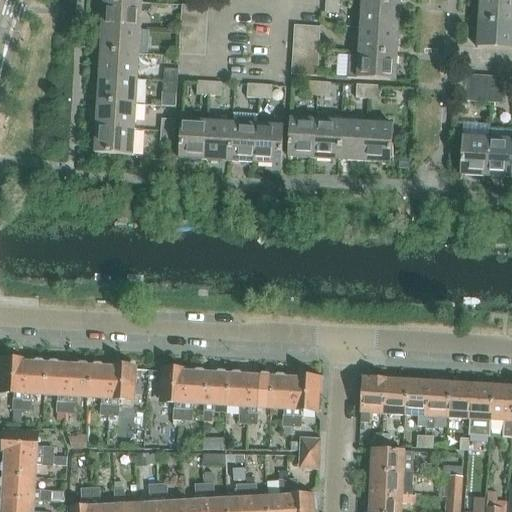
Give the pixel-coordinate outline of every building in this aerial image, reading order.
[(511,0),(480,0),(479,23),(511,24),(511,0)] [(325,15),(337,16),(338,2),(326,1),(325,15)] [(104,2),(102,28),(136,30),(138,4),(104,2)] [(360,29),(398,31),(400,6),(362,4),(360,29)] [(207,21),(208,8),(182,7),(181,20),(207,21)] [(206,33),(207,21),(181,20),(180,31),(206,33)] [(511,24),(479,23),(477,49),(511,50),(511,24)] [(320,41),(320,28),(295,27),(294,40),(320,41)] [(102,28),(101,53),(135,55),(136,30),(102,28)] [(398,31),(360,29),(359,54),(397,56),(398,31)] [(206,44),(206,33),(180,31),(180,42),(206,44)] [(319,53),(320,42),(294,40),(293,51),(319,53)] [(180,42),(179,56),(205,57),(206,44),(180,42)] [(318,64),(319,53),(293,51),(292,63),(318,64)] [(101,53),(99,78),(133,80),(135,55),(101,53)] [(397,56),(359,54),(357,80),(395,82),(397,56)] [(318,78),(318,64),(292,63),(292,76),(318,78)] [(165,70),(164,82),(177,83),(177,82),(178,71),(165,70)] [(465,102),(478,103),(480,77),(466,76),(465,102)] [(480,77),(478,103),(489,104),(491,78),(480,77)] [(99,78),(98,103),(132,105),(133,80),(99,78)] [(491,78),(489,104),(503,105),(504,79),(491,78)] [(177,83),(164,82),(163,94),(176,95),(177,83)] [(210,83),(198,83),(197,96),(209,97),(210,83)] [(222,84),(210,83),(209,97),(221,98),(222,84)] [(306,96),(318,97),(318,84),(306,83),(306,96)] [(331,84),(318,84),(318,97),(330,98),(331,84)] [(260,86),(248,86),(247,99),(259,100),(260,86)] [(272,87),(260,86),(259,100),(271,101),(272,87)] [(369,87),(357,86),(356,99),(368,100),(369,87)] [(381,87),(369,87),(368,100),(380,101),(381,87)] [(132,105),(98,103),(96,129),(130,131),(132,105)] [(288,158),(314,160),(316,122),(290,120),(288,158)] [(175,121),(161,121),(161,133),(174,133),(175,121)] [(179,160),(205,161),(207,123),(181,122),(179,160)] [(339,161),(341,123),(316,122),(314,160),(339,161)] [(205,161),(230,163),(233,125),(207,123),(205,161)] [(367,125),(341,123),(339,161),(364,163),(367,125)] [(230,163),(255,165),(258,126),(233,125),(230,163)] [(367,125),(364,163),(390,164),(393,126),(367,125)] [(258,126),(255,165),(282,166),(284,128),(258,126)] [(130,131),(96,129),(95,155),(129,157),(130,131)] [(174,133),(161,133),(160,145),(173,146),(174,133)] [(460,177),(486,178),(489,140),(462,139),(460,177)] [(486,178),(511,180),(511,171),(511,141),(489,140),(486,178)] [(0,361),(0,373),(1,374),(0,393),(15,394),(14,411),(22,412),(23,395),(25,365),(25,363),(5,361),(5,362),(0,361)] [(23,395),(22,412),(31,412),(32,395),(45,396),(46,366),(47,365),(45,366),(42,363),(36,362),(33,365),(25,365),(23,395)] [(46,366),(45,396),(58,397),(57,414),(66,414),(67,397),(68,367),(60,367),(57,364),(51,363),(48,366),(47,365),(46,366)] [(67,397),(66,414),(74,415),(75,398),(88,399),(90,369),(90,367),(89,369),(86,365),(80,365),(77,368),(68,367),(67,397)] [(110,400),(109,417),(118,417),(119,400),(133,401),(135,369),(132,369),(129,366),(124,365),(120,368),(112,368),(112,370),(110,400)] [(90,369),(88,399),(101,399),(100,416),(109,417),(110,400),(112,370),(104,370),(101,366),(95,366),(92,369),(90,367),(90,369)] [(163,371),(161,403),(175,404),(174,421),(182,421),(183,404),(185,374),(186,374),(186,372),(177,372),(174,368),(169,368),(165,371),(163,371)] [(183,404),(182,421),(191,422),(192,405),(205,406),(207,376),(206,376),(203,372),(197,372),(193,375),(186,374),(185,374),(183,404)] [(205,406),(204,423),(213,423),(214,406),(227,407),(229,377),(229,376),(227,377),(224,374),(219,373),(215,376),(207,376),(205,406)] [(229,377),(227,407),(240,408),(239,425),(248,425),(249,408),(251,378),(242,378),(239,374),(234,374),(230,377),(229,376),(229,377)] [(249,408),(248,425),(257,426),(258,409),(271,410),(273,380),(273,378),(271,380),(268,376),(263,376),(259,379),(251,378),(249,408)] [(294,411),(293,428),(300,428),(301,411),(317,412),(318,393),(322,393),(323,381),(312,380),(296,379),(295,381),(296,381),(294,411)] [(273,380),(271,410),(287,410),(286,427),(293,428),(294,411),(296,381),(295,381),(273,380)] [(363,383),(361,415),(383,416),(385,381),(371,380),(371,383),(363,383)] [(386,381),(385,381),(383,416),(405,417),(407,382),(396,382),(394,384),(386,384),(386,381)] [(418,383),(407,382),(405,417),(426,418),(428,386),(420,386),(418,383)] [(437,387),(428,386),(426,418),(449,420),(451,385),(439,384),(437,387)] [(461,385),(451,385),(449,420),(470,421),(472,389),(463,389),(461,385)] [(491,422),(493,387),(482,387),(480,390),(472,389),(470,421),(491,422)] [(493,387),(491,422),(504,423),(503,437),(511,438),(511,433),(511,391),(506,391),(505,388),(493,387)] [(14,411),(13,423),(22,424),(22,412),(14,411)] [(248,426),(247,440),(257,441),(258,427),(248,426)] [(2,438),(1,444),(4,447),(4,456),(6,456),(36,458),(53,459),(53,450),(36,449),(37,435),(5,433),(5,435),(2,438)] [(382,436),(382,448),(390,448),(390,436),(382,436)] [(417,437),(416,449),(424,450),(425,438),(417,437)] [(86,438),(68,438),(72,449),(86,449),(86,438)] [(425,438),(424,450),(433,450),(433,438),(425,438)] [(460,440),(460,452),(469,452),(469,440),(460,440)] [(302,453),(302,455),(319,456),(319,454),(320,443),(302,442),(302,444),(302,453)] [(292,444),(291,452),(302,453),(302,444),(292,444)] [(370,474),(403,475),(404,453),(373,452),(372,462),(370,462),(370,474)] [(301,458),(301,469),(318,470),(319,459),(319,456),(302,455),(301,458)] [(2,467),(2,473),(5,476),(3,477),(4,477),(34,479),(35,466),(52,467),(53,459),(36,458),(6,456),(5,464),(2,467)] [(147,456),(136,457),(136,465),(147,464),(148,466),(157,465),(156,456),(147,456)] [(236,456),(236,464),(244,465),(245,457),(236,456)] [(444,469),(444,477),(447,477),(450,477),(461,478),(462,478),(462,470),(444,469)] [(287,473),(278,474),(279,482),(287,482),(287,473)] [(212,474),(204,474),(205,486),(213,486),(212,474)] [(403,475),(370,474),(369,485),(371,485),(371,495),(402,497),(403,475)] [(1,482),(1,487),(4,491),(3,499),(33,501),(50,502),(64,503),(65,494),(51,493),(34,492),(34,479),(4,477),(3,477),(4,479),(1,482)] [(450,477),(447,477),(446,499),(449,499),(460,500),(460,489),(461,478),(450,477)] [(296,481),(287,482),(288,499),(289,511),(312,511),(312,510),(316,510),(315,497),(311,497),(297,498),(296,481)] [(280,499),(267,500),(267,511),(289,511),(288,499),(287,482),(279,482),(280,499)] [(238,501),(227,502),(227,511),(247,511),(247,501),(246,484),(237,484),(238,501)] [(254,484),(246,484),(247,501),(247,511),(267,511),(267,500),(256,500),(255,484),(254,484)] [(167,486),(158,487),(159,504),(159,506),(159,511),(183,511),(183,505),(184,504),(184,502),(168,503),(167,486)] [(184,504),(183,505),(183,511),(205,511),(205,503),(204,486),(195,487),(196,504),(184,504)] [(205,486),(204,486),(205,503),(205,511),(227,511),(227,502),(214,503),(213,486),(205,486)] [(150,506),(137,507),(137,511),(159,511),(159,506),(159,504),(158,487),(149,487),(150,506)] [(82,510),(69,511),(91,511),(92,510),(91,510),(91,507),(90,490),(81,491),(82,510)] [(99,490),(90,490),(91,507),(91,510),(92,510),(91,511),(115,511),(116,508),(116,506),(100,507),(99,490)] [(123,491),(115,491),(116,506),(116,508),(115,511),(137,511),(137,507),(124,508),(123,491)] [(486,510),(485,511),(503,511),(496,511),(497,503),(498,495),(487,494),(486,510)] [(368,506),(368,511),(401,511),(402,497),(371,495),(370,506),(368,506)] [(0,503),(0,510),(1,511),(32,511),(33,501),(3,499),(3,501),(0,503)] [(449,499),(447,511),(459,511),(460,500),(449,499)]
